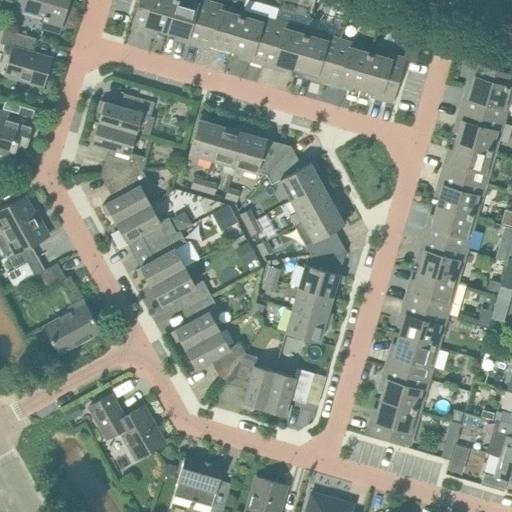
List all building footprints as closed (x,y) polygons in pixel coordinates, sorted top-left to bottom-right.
[(26,0),(24,10),(45,16),(41,27),(59,32),(68,0),(26,0)] [(166,31),(175,0),(139,0),(132,26),(146,30),(147,25),(166,31)] [(197,45),(210,2),(203,0),(175,0),(166,31),(186,37),(185,41),(197,45)] [(262,64),(275,21),(278,9),(246,0),(245,0),(242,11),(231,50),(251,56),(250,60),(262,64)] [(231,50),(242,11),(210,2),(197,45),(210,49),(212,44),(231,50)] [(296,69),(307,30),(275,21),(262,64),(275,67),(276,63),(296,69)] [(4,29),(0,41),(0,43),(4,44),(3,48),(6,54),(11,55),(5,75),(43,86),(52,58),(26,50),(30,37),(4,29)] [(327,83),(340,40),(307,30),(296,69),(316,74),(314,79),(327,83)] [(417,34),(410,37),(406,52),(411,53),(409,60),(416,62),(423,35),(417,34)] [(358,98),(372,49),(340,40),(327,83),(348,89),(346,94),(358,98)] [(392,102),(405,59),(372,49),(358,98),(368,101),(370,95),(392,102)] [(511,92),(511,74),(474,63),(470,77),(474,78),(469,97),(464,95),(461,108),(504,120),(511,92)] [(101,112),(98,122),(136,133),(142,114),(150,116),(154,102),(124,93),(120,106),(100,100),(97,111),(101,112)] [(21,107),(19,114),(31,118),(33,110),(21,107)] [(494,153),(504,120),(461,108),(457,120),(462,122),(456,141),(494,153)] [(0,155),(12,159),(19,136),(28,139),(32,124),(7,117),(8,114),(0,111),(0,155)] [(212,159),(222,126),(206,121),(208,116),(200,114),(188,158),(198,161),(200,156),(212,159)] [(131,153),(136,133),(98,122),(91,146),(102,150),(104,146),(113,149),(106,175),(114,174),(142,170),(146,157),(131,153)] [(235,166),(245,127),(239,125),(237,130),(222,126),(212,159),(226,163),(223,172),(232,175),(235,166)] [(266,175),(291,146),(267,139),(251,134),(252,129),(245,127),(235,166),(232,175),(243,178),(245,169),(257,172),(266,175)] [(485,185),(494,153),(456,141),(450,161),(446,160),(442,172),(485,185)] [(315,160),(303,166),(291,146),(266,175),(272,184),(280,179),(291,200),(321,183),(314,169),(318,167),(315,160)] [(116,223),(151,203),(141,186),(148,181),(142,170),(114,174),(125,193),(102,205),(107,215),(111,214),(116,223)] [(476,217),(485,185),(442,172),(438,185),(443,186),(437,206),(476,217)] [(203,191),(205,181),(194,178),(191,188),(203,191)] [(217,185),(205,181),(203,191),(214,194),(217,185)] [(302,221),(337,201),(334,195),(329,197),(321,183),(291,200),(297,211),(289,215),(295,225),(302,220),(302,221)] [(14,188),(2,194),(6,202),(18,196),(14,188)] [(240,191),(228,188),(225,198),(237,201),(240,191)] [(15,270),(20,267),(28,263),(34,275),(45,270),(31,245),(49,235),(41,221),(39,222),(25,197),(0,210),(0,226),(15,252),(8,256),(15,270)] [(341,207),(337,201),(302,221),(313,241),(307,244),(313,254),(346,250),(335,229),(344,224),(336,210),(341,207)] [(177,232),(171,222),(168,217),(160,221),(151,203),(116,223),(128,245),(138,239),(137,236),(145,231),(153,245),(148,247),(148,248),(177,232)] [(466,250),(476,217),(437,206),(431,226),(427,224),(423,237),(466,250)] [(255,220),(249,209),(240,214),(246,224),(255,220)] [(261,230),(255,220),(246,224),(252,235),(261,230)] [(150,286),(185,267),(175,249),(187,242),(181,232),(182,231),(182,230),(177,232),(148,248),(155,259),(137,269),(142,278),(145,277),(150,286)] [(457,282),(466,250),(423,237),(419,250),(424,252),(418,271),(457,282)] [(257,245),(263,256),(272,251),(266,240),(257,245)] [(499,246),(495,258),(507,261),(511,249),(499,246)] [(339,274),(346,250),(313,254),(310,265),(305,264),(299,287),(332,297),(337,281),(342,283),(344,275),(339,274)] [(57,263),(45,270),(34,275),(43,291),(60,282),(73,304),(68,307),(70,311),(44,325),(59,354),(101,331),(84,299),(82,299),(70,276),(66,278),(57,263)] [(277,281),(280,269),(271,266),(267,278),(277,281)] [(195,284),(185,267),(150,286),(163,308),(173,302),(171,299),(180,294),(188,308),(211,296),(203,280),(195,284)] [(447,314),(457,282),(418,271),(413,291),(408,289),(404,302),(447,314)] [(502,283),(501,286),(511,289),(511,277),(504,275),(502,283)] [(274,292),(277,281),(267,278),(264,289),(274,292)] [(490,279),(487,291),(498,294),(501,286),(502,283),(490,279)] [(498,294),(497,297),(510,301),(511,294),(511,289),(501,286),(498,294)] [(328,312),(332,297),(299,287),(292,309),(331,320),(333,313),(328,312)] [(185,349),(221,329),(210,312),(218,308),(211,296),(188,308),(194,319),(171,332),(177,342),(180,340),(185,349)] [(254,302),(250,314),(260,317),(263,305),(254,302)] [(438,347),(447,314),(404,302),(401,314),(405,316),(400,335),(438,347)] [(481,308),(477,322),(489,326),(493,312),(481,308)] [(329,327),(331,320),(292,309),(286,332),(319,342),(324,326),(329,327)] [(228,376),(245,353),(239,342),(232,346),(221,329),(185,349),(197,371),(208,365),(206,362),(215,357),(228,376)] [(429,379),(438,347),(400,335),(394,355),(389,354),(386,366),(429,379)] [(263,409),(274,371),(255,365),(257,357),(245,353),(228,376),(249,382),(242,406),(253,409),(253,406),(263,409)] [(419,411),(429,379),(386,366),(382,379),(387,380),(381,400),(419,411)] [(294,376),(274,371),(263,409),(288,416),(291,404),(287,403),(289,399),(305,404),(314,373),(296,368),(294,376)] [(111,394),(89,406),(107,439),(122,430),(137,458),(164,444),(143,406),(124,417),(111,394)] [(410,444),(419,411),(381,400),(375,420),(371,418),(367,432),(410,444)] [(77,404),(65,411),(69,419),(82,412),(77,404)] [(454,409),(451,419),(461,422),(464,412),(454,409)] [(511,413),(502,411),(499,422),(511,425),(511,413)] [(511,425),(499,422),(496,433),(506,436),(500,456),(511,459),(511,425)] [(171,501),(204,511),(203,511),(222,511),(231,483),(220,480),(223,466),(185,455),(171,501)] [(511,481),(511,459),(500,456),(494,476),(484,473),(481,484),(504,491),(507,480),(511,481)] [(278,511),(287,485),(256,476),(245,511),(278,511)] [(353,504),(312,492),(305,511),(351,511),(350,511),(353,504)]
